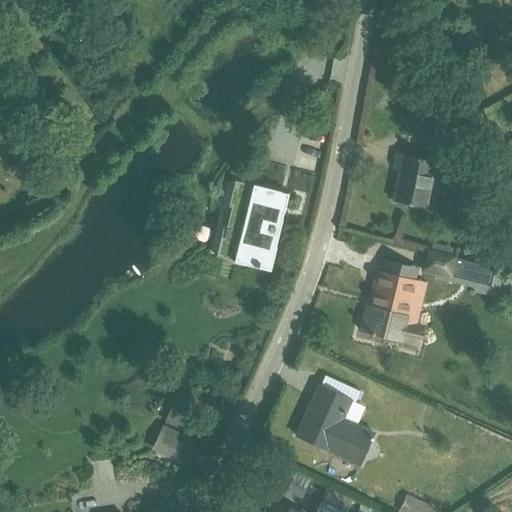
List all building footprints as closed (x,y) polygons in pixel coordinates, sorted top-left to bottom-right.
[(439,9),(417,18),(434,57),(456,48),(439,9)] [(396,154),(393,168),(400,169),(394,202),(427,210),(435,176),(438,177),(442,160),(415,154),(414,158),(396,154)] [(235,182),(216,257),(269,271),(284,208),(287,195),(235,182)] [(479,236),(460,239),(464,256),(482,253),(479,236)] [(433,243),(431,252),(454,258),(456,249),(433,243)] [(428,251),(423,271),(458,279),(462,261),(453,259),(454,258),(431,252),(428,251)] [(383,261),(380,273),(415,281),(418,269),(383,261)] [(367,307),(361,332),(421,347),(426,326),(417,324),(427,284),(415,281),(380,273),(371,308),(367,307)] [(325,375),(319,387),(353,402),(358,390),(325,375)] [(319,387),(296,437),(360,466),(375,433),(345,419),(353,402),(319,387)] [(179,392),(164,422),(183,432),(198,401),(179,392)] [(163,425),(152,449),(184,464),(195,440),(163,425)] [(291,470),(282,492),(302,501),(312,479),(291,470)] [(327,489),(316,511),(347,511),(353,501),(327,489)] [(406,498),(399,511),(434,511),(435,510),(406,498)] [(267,511),(272,501),(269,499),(263,511),(267,511)] [(296,511),(272,501),(267,511),(296,511)]
